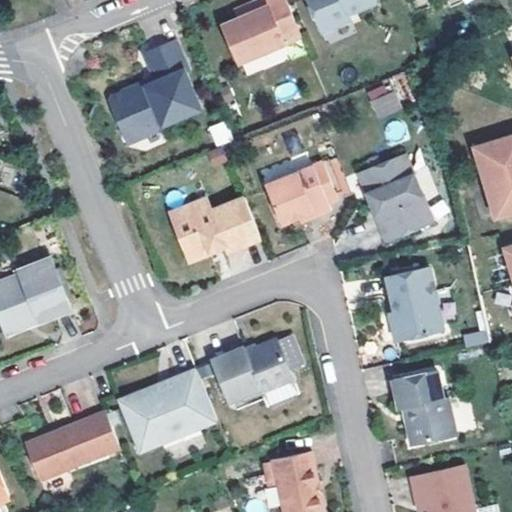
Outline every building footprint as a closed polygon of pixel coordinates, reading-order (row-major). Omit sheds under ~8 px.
[(240,66),(306,38),(290,0),(268,0),(264,2),(268,9),(224,27),(240,66)] [(379,0),(310,0),(325,33),(355,21),(352,14),(380,3),(379,0)] [(203,110),(188,73),(192,71),(180,41),(148,54),(160,83),(131,95),(125,93),(117,96),(114,102),(126,130),(145,138),(168,127),(167,125),(203,110)] [(378,119),(402,109),(390,82),(366,92),(378,119)] [(237,139),(232,125),(219,131),(225,144),(237,139)] [(145,138),(126,130),(132,143),(145,138)] [(511,137),(483,147),(494,182),(511,176),(511,137)] [(437,222),(408,153),(362,172),(371,195),(376,192),(384,212),(379,214),(391,242),(437,222)] [(342,199),(326,161),(269,184),(286,225),(302,218),(317,212),(319,216),(334,210),(332,203),(342,199)] [(511,176),(494,182),(504,217),(511,214),(511,176)] [(267,238),(251,196),(218,209),(213,198),(176,213),(197,266),(220,257),(218,252),(217,249),(231,243),(232,247),(234,251),(267,238)] [(317,212),(302,218),(304,222),(319,216),(317,212)] [(218,252),(232,247),(231,243),(217,249),(218,252)] [(0,306),(10,333),(43,320),(45,324),(77,311),(56,260),(24,274),(26,277),(0,287),(0,306)] [(446,330),(433,267),(390,276),(398,312),(404,339),(446,330)] [(404,339),(398,312),(393,313),(399,341),(404,339)] [(43,320),(10,333),(12,337),(45,324),(43,320)] [(485,330),(462,334),(465,347),(488,343),(485,330)] [(298,381),(281,340),(250,352),(249,348),(216,360),(233,402),(265,389),(267,394),(298,381)] [(222,421),(202,369),(181,378),(183,384),(146,399),(144,392),(123,400),(143,452),(222,421)] [(453,435),(439,371),(397,380),(403,409),(407,408),(412,407),(415,421),(410,421),(414,443),(453,435)] [(183,384),(181,378),(144,392),(146,399),(183,384)] [(111,411),(30,443),(46,480),(126,448),(111,411)] [(319,511),(327,510),(315,452),(276,460),(287,511),(319,511)] [(0,503),(14,498),(0,463),(0,503)] [(476,511),(476,509),(466,466),(413,477),(417,493),(426,491),(430,509),(430,511),(476,511)] [(430,509),(426,491),(417,493),(421,511),(430,509)] [(246,511),(264,511),(265,501),(247,500),(246,511)]
